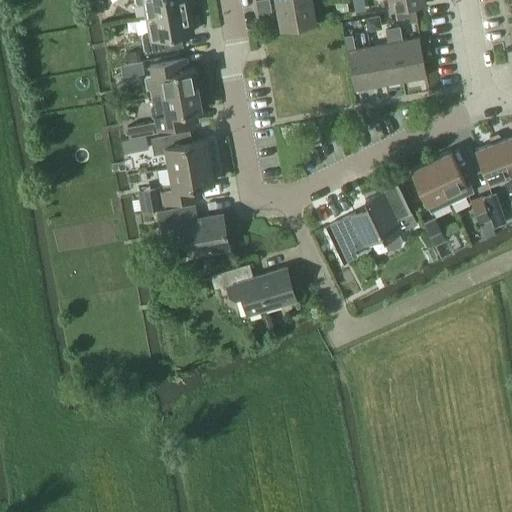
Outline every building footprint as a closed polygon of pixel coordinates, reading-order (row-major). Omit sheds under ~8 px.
[(144,4),(146,17),(189,9),(186,0),(134,0),(134,1),(137,4),(140,4),(144,4)] [(254,0),(257,10),(271,8),(269,0),(254,0)] [(316,22),(312,0),(276,7),(280,28),(316,22)] [(425,0),(386,0),(388,8),(426,1),(425,0)] [(271,8),(257,10),(258,20),(272,17),(271,8)] [(193,32),(189,10),(189,9),(146,17),(148,30),(146,30),(144,31),(142,32),(141,33),(141,35),(145,52),(176,47),(173,35),(193,32)] [(379,15),(366,17),(368,31),(382,29),(379,15)] [(392,27),(402,81),(426,76),(419,37),(402,40),(399,25),(392,27)] [(402,81),(392,27),(384,28),(387,43),(371,46),(378,85),(402,81)] [(352,34),(344,36),(354,90),(378,85),(371,46),(355,49),(352,34)] [(138,50),(124,52),(126,63),(134,62),(140,61),(138,50)] [(146,75),(144,77),(146,86),(150,89),(151,96),(198,88),(194,67),(194,66),(189,67),(183,68),(180,56),(179,57),(148,62),(151,74),(146,75)] [(152,102),(150,106),(151,114),(155,118),(159,117),(161,128),(192,122),(190,111),(196,110),(197,110),(202,109),(198,88),(151,96),(152,102)] [(152,121),(128,126),(129,136),(130,137),(154,132),(152,121)] [(165,153),(168,167),(168,168),(210,160),(206,138),(191,141),(190,130),(162,134),(150,137),(153,155),(165,153)] [(497,133),(492,134),(507,176),(511,173),(511,134),(502,138),(497,133)] [(146,134),(137,136),(139,150),(148,148),(146,134)] [(507,176),(492,134),(489,136),(489,143),(474,148),(487,183),(507,176)] [(446,195),(450,203),(473,192),(469,184),(466,185),(449,150),(429,159),(446,195)] [(446,195),(429,159),(409,169),(430,213),(450,203),(446,195)] [(214,181),(210,160),(168,168),(170,182),(160,184),(163,203),(203,196),(200,184),(214,181)] [(164,206),(163,203),(160,184),(137,188),(142,210),(164,206)] [(355,213),(327,227),(343,262),(356,255),(353,249),(368,242),(370,238),(377,235),(381,237),(383,241),(386,248),(392,250),(400,246),(402,241),(398,234),(402,232),(396,221),(396,220),(407,215),(398,196),(394,188),(362,203),(364,209),(365,210),(361,218),(357,217),(355,213)] [(493,193),(483,197),(487,210),(498,206),(493,193)] [(478,224),(490,220),(481,195),(469,199),(478,224)] [(228,247),(222,213),(196,218),(194,205),(158,212),(162,234),(184,230),(189,254),(228,247)] [(407,216),(397,221),(402,232),(413,227),(407,216)] [(435,216),(423,222),(434,245),(446,240),(435,216)] [(234,301),(242,298),(246,314),(295,299),(286,267),(252,277),(249,263),(210,274),(214,289),(225,286),(228,297),(234,301)]
